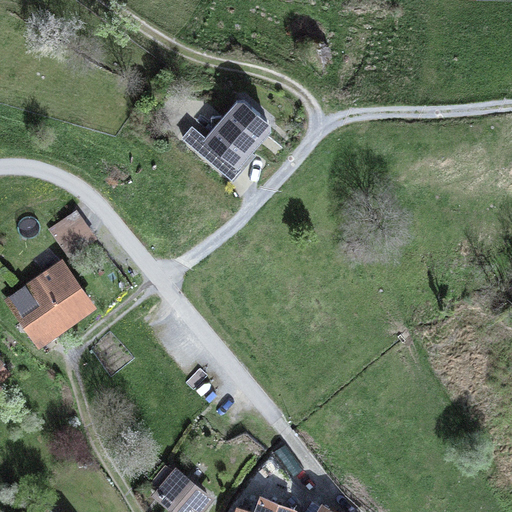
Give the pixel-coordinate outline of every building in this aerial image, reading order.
[(226,156),(238,165),(250,151),(269,128),(268,121),(244,101),(237,101),(223,118),(221,116),(212,117),(212,126),(214,128),(205,138),(192,127),(183,137),(217,166),(226,156)] [(259,159),(250,151),(238,165),(226,156),(217,166),(237,184),(259,159)] [(70,256),(93,240),(74,213),(51,229),(70,256)] [(40,344),(60,329),(58,325),(90,302),(62,262),(9,300),(40,344)] [(0,383),(12,371),(0,359),(0,383)] [(195,511),(202,511),(211,501),(165,465),(150,485),(160,493),(158,495),(179,511),(195,511),(196,511),(195,511)] [(331,511),(323,506),(319,511),(296,511),(261,497),(255,511),(249,511),(237,507),(235,511),(331,511)] [(303,511),(319,511),(323,506),(315,501),(310,502),(303,511)]
